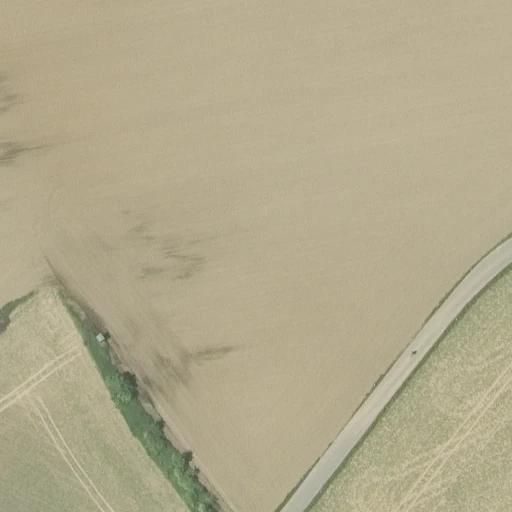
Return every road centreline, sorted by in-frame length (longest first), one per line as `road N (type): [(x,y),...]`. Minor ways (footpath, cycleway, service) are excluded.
road 1 (track): [(0,202),(217,511)]
road 2 (tertiary): [(511,253),(443,319),(293,511)]
